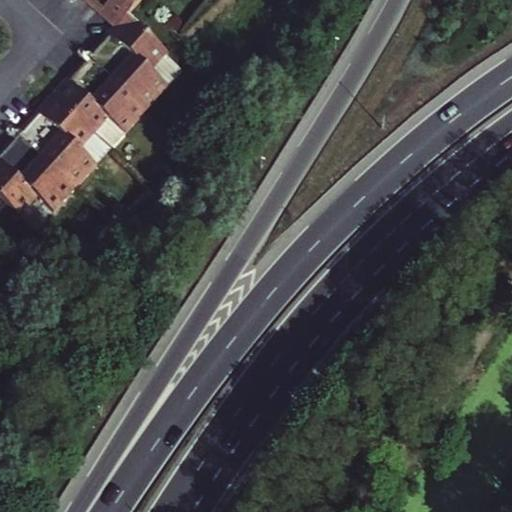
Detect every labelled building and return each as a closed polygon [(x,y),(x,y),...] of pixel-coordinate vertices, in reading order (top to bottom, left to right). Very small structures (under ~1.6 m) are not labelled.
[(101,14),(116,28),(122,22),(124,19),(142,0),(75,0),(96,19),(101,14)] [(116,28),(83,65),(139,116),(164,90),(163,89),(177,73),(161,59),(162,58),(122,22),(116,28)] [(53,107),(89,139),(104,122),(120,137),(139,116),(83,65),(63,87),(68,91),(53,107)] [(75,154),(89,139),(53,107),(40,121),(35,117),(13,142),(69,193),(92,169),(75,154)] [(0,155),(0,200),(17,217),(32,201),(48,216),(69,193),(13,142),(0,155)]
